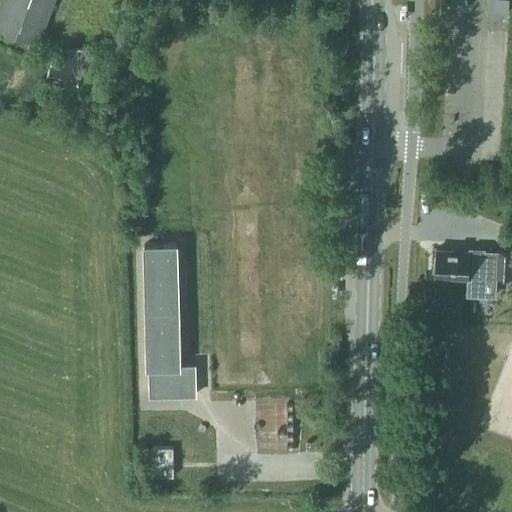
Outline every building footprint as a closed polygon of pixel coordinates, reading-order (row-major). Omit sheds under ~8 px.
[(2,0),(0,7),(0,29),(39,44),(55,0),(2,0)] [(511,11),(511,8),(511,0),(497,0),(496,9),(511,11)] [(89,50),(80,48),(70,48),(61,51),(54,57),(48,64),(45,73),(44,83),(46,92),(51,100),(58,107),(67,111),(76,112),(86,111),(95,107),(102,100),(107,91),(109,82),(108,72),(104,63),(98,56),(89,50)] [(150,366),(151,395),(196,393),(194,364),(179,365),(177,244),(144,244),(148,366),(150,366)] [(436,248),(435,274),(469,277),(468,294),(482,294),(483,276),(511,277),(511,249),(497,248),(497,250),(485,250),(485,248),(470,247),(470,250),(436,248)] [(151,447),(153,476),(174,475),(173,446),(151,447)]
